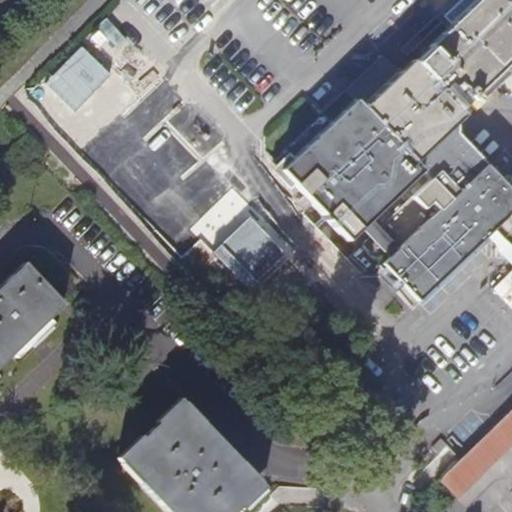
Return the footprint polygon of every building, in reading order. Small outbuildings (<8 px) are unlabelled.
[(460,115),(456,111),(480,89),(487,96),(511,72),(511,0),(479,0),(430,46),(432,49),(416,65),(413,62),(363,108),(355,102),(282,171),(349,241),(422,171),(431,180),(364,244),(419,301),(511,212),(511,194),(448,127),(460,115)] [(0,511),(0,367),(13,355),(48,320),(63,305),(24,265),(0,287),(0,511)] [(53,324),(48,320),(13,355),(17,359),(53,324)] [(117,459),(121,463),(183,403),(179,400),(117,459)] [(167,511),(231,511),(260,484),(183,403),(121,463),(167,511)] [(511,411),(460,462),(439,482),(458,500),(511,447),(511,411)] [(239,511),(264,488),(260,484),(231,511),(239,511)]
